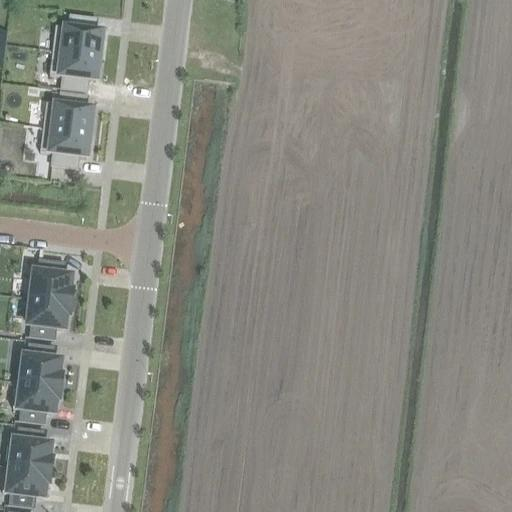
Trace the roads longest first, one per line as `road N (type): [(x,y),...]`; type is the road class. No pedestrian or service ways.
road 1 (tertiary): [(148,247),(116,511)]
road 2 (tertiary): [(179,0),(148,247)]
road 3 (residential): [(148,247),(0,228)]
